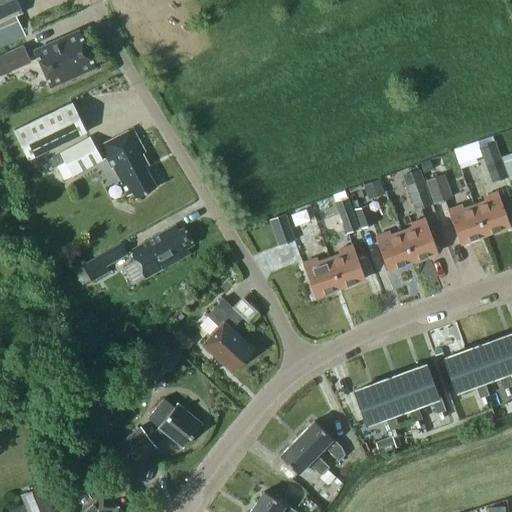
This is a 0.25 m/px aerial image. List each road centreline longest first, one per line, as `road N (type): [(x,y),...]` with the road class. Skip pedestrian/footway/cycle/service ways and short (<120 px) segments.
road 1 (residential): [(95,0),(303,362)]
road 2 (unclassified): [(303,362),(511,278)]
road 3 (unclassified): [(176,511),(251,414),(303,362)]
